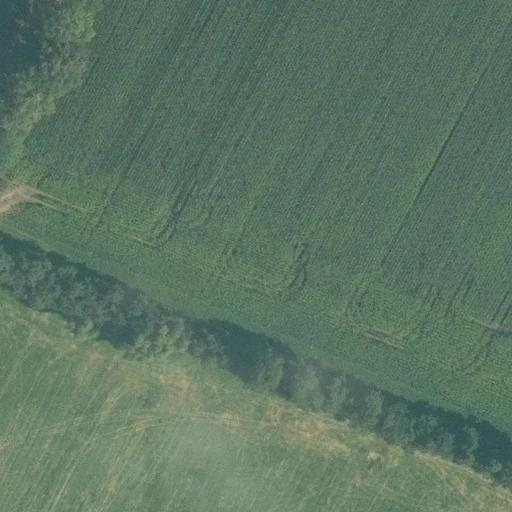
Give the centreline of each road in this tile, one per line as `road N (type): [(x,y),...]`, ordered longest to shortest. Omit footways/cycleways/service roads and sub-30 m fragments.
road 1 (track): [(511,445),(0,244)]
road 2 (track): [(62,0),(0,117)]
